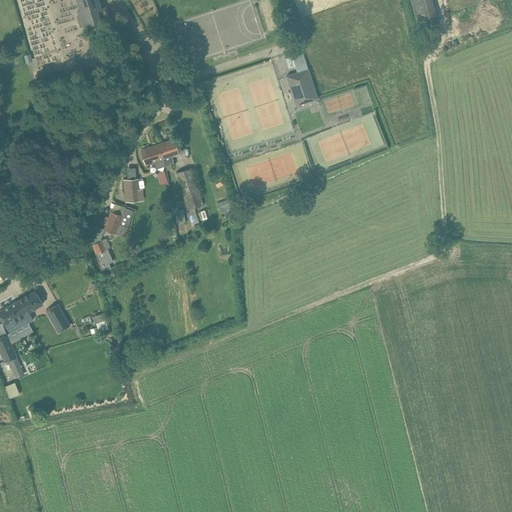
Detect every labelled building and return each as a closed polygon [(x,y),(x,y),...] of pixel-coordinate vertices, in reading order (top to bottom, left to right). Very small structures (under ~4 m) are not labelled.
[(98,0),(77,0),(80,9),(78,10),(79,15),(77,16),(81,27),(89,24),(90,28),(101,24),(100,20),(109,18),(105,7),(103,8),(102,2),(99,3),(98,0)] [(410,0),(415,20),(436,15),(431,0),(410,0)] [(303,54),(292,57),(297,72),(286,76),(290,88),(294,87),(300,104),(318,98),(303,54)] [(175,139),(159,144),(166,166),(174,163),(172,155),(179,153),(178,148),(175,139)] [(159,144),(141,150),(142,154),(146,164),(153,162),(156,169),(166,166),(159,144)] [(136,167),(127,167),(127,177),(136,176),(136,167)] [(204,204),(191,168),(175,173),(188,210),(204,204)] [(165,174),(159,176),(161,184),(167,182),(165,174)] [(126,201),(140,200),(138,179),(124,180),(126,201)] [(105,217),(104,222),(106,223),(104,229),(116,233),(125,236),(128,227),(134,210),(125,207),(124,210),(113,206),(111,211),(108,218),(105,217)] [(183,210),(175,211),(176,223),(184,222),(183,210)] [(91,235),(90,239),(98,242),(93,244),(97,253),(95,254),(98,262),(100,266),(103,273),(112,269),(108,263),(113,261),(107,248),(103,239),(101,240),(104,229),(95,226),(91,235)] [(35,291),(17,301),(28,322),(33,319),(29,312),(43,304),(40,300),(36,292),(35,291)] [(17,301),(0,310),(0,315),(10,333),(16,329),(21,338),(33,331),(28,322),(17,301)] [(58,332),(70,325),(58,303),(45,309),(58,332)] [(104,313),(92,316),(95,323),(96,323),(97,327),(90,329),(92,334),(109,328),(104,313)] [(24,373),(7,334),(0,336),(0,350),(5,362),(8,361),(15,377),(24,373)]
